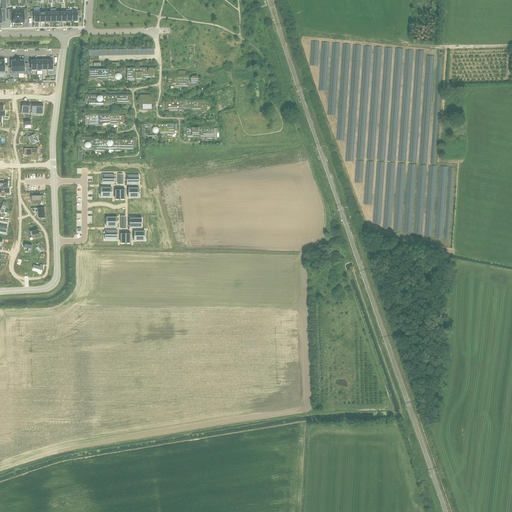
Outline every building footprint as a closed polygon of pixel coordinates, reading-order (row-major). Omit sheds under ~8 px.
[(17,9),(7,9),(8,16),(11,16),(11,20),(11,23),(15,23),(18,23),(17,9)] [(27,9),(17,9),(18,23),(20,23),(20,22),(24,22),(24,20),(24,16),(28,16),(27,9)] [(77,10),(72,10),(72,21),(78,21),(78,17),(81,17),(80,11),(77,11),(77,10)] [(40,11),(30,11),(31,17),(34,17),(34,22),(39,22),(40,22),(40,12),(40,11)] [(11,68),(8,68),(8,74),(8,75),(12,75),(12,74),(18,74),(18,60),(15,60),(15,61),(11,61),(11,68)] [(20,60),(18,60),(18,74),(24,74),(24,75),(28,75),(28,67),(24,67),(24,64),(24,61),(20,61),(20,60)] [(142,79),(142,68),(127,68),(127,71),(129,71),(129,75),(127,75),(127,79),(142,79)] [(154,68),(142,68),(142,79),(144,79),(147,77),(150,77),(151,77),(151,75),(152,75),(154,74),(154,73),(154,68)] [(99,80),(107,80),(107,69),(89,69),(89,78),(96,78),(99,80)] [(121,69),(107,69),(107,80),(109,80),(112,78),(114,78),(116,80),(119,80),(121,78),(121,74),(121,69)] [(188,90),(191,90),(194,87),(194,84),(195,84),(198,83),(198,78),(196,78),(196,76),(182,77),(182,87),(185,87),(188,90)] [(182,77),(167,77),(167,85),(172,85),(175,87),(182,87),(182,77)] [(102,104),(102,95),(86,95),(86,100),(89,100),(89,104),(90,104),(91,105),(95,105),(97,104),(102,104)] [(114,95),(102,95),(102,104),(111,104),(114,102),(114,95)] [(150,95),(140,95),(137,101),(140,107),(147,107),(148,110),(152,110),(153,107),(152,104),(153,101),(150,95)] [(176,114),(179,114),(179,113),(179,108),(179,105),(179,103),(179,101),(162,101),(162,109),(166,109),(169,111),(174,111),(176,114)] [(191,109),(191,101),(179,101),(179,103),(179,105),(179,108),(179,113),(179,114),(180,114),(180,111),(182,111),(184,109),(191,109)] [(206,101),(191,101),(191,109),(192,111),(204,111),(205,109),(206,108),(207,108),(206,101)] [(22,103),(21,109),(22,109),(23,109),(24,110),(25,110),(25,111),(29,111),(30,107),(32,108),(32,104),(29,104),(29,103),(22,103)] [(97,126),(97,115),(85,115),(85,120),(85,125),(94,125),(95,126),(97,126)] [(108,115),(97,115),(97,126),(102,126),(103,125),(108,125),(108,115)] [(123,115),(108,115),(108,125),(123,125),(123,120),(123,118),(123,115)] [(160,132),(160,124),(144,124),(144,126),(144,129),(141,129),(141,134),(145,134),(146,134),(148,136),(156,136),(156,134),(157,134),(157,133),(158,132),(160,132)] [(174,124),(160,124),(160,132),(160,133),(165,133),(167,135),(171,135),(174,133),(174,124)] [(183,137),(199,137),(199,128),(188,128),(187,128),(187,129),(186,129),(186,130),(186,133),(183,133),(183,137)] [(217,128),(199,128),(199,137),(200,138),(206,138),(208,140),(210,140),(213,138),(217,138),(217,133),(217,131),(217,128)] [(35,134),(29,137),(33,144),(38,141),(35,134)] [(94,149),(94,140),(90,140),(90,137),(84,137),(84,140),(80,140),(80,146),(84,146),(84,147),(86,149),(87,149),(94,149)] [(129,149),(129,147),(133,147),(136,147),(136,137),(132,137),(132,140),(117,140),(117,151),(118,151),(120,151),(122,148),(128,148),(128,149),(129,149)] [(106,140),(94,140),(94,149),(94,151),(95,151),(104,151),(106,149),(106,140)] [(117,140),(106,140),(106,149),(113,148),(115,151),(117,151),(117,140)] [(37,160),(38,149),(24,149),(25,149),(25,155),(32,155),(32,160),(37,160)] [(31,196),(31,203),(33,204),(40,204),(41,202),(41,201),(43,201),(43,196),(31,196)] [(37,212),(35,212),(38,217),(41,218),(41,217),(45,217),(44,208),(41,208),(37,209),(37,212)] [(34,239),(36,238),(42,237),(40,232),(38,232),(38,230),(32,231),(33,235),(34,239)] [(38,243),(36,245),(42,252),(44,250),(38,243)]
